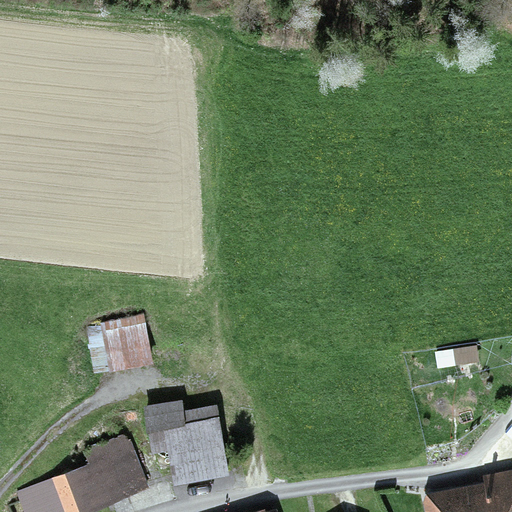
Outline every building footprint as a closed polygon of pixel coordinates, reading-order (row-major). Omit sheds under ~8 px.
[(94,372),(153,361),(144,312),(99,321),(100,323),(85,326),(94,372)] [(480,360),(477,344),(435,350),(437,366),(480,360)] [(183,397),(143,403),(147,428),(148,428),(152,449),(168,446),(174,481),(230,472),(218,402),(185,407),(183,397)] [(459,425),(478,421),(475,409),(457,413),(459,425)] [(15,490),(24,511),(84,511),(150,487),(128,430),(82,448),(88,462),(15,490)] [(484,480),(422,492),(426,511),(511,511),(511,467),(482,473),(484,480)]
